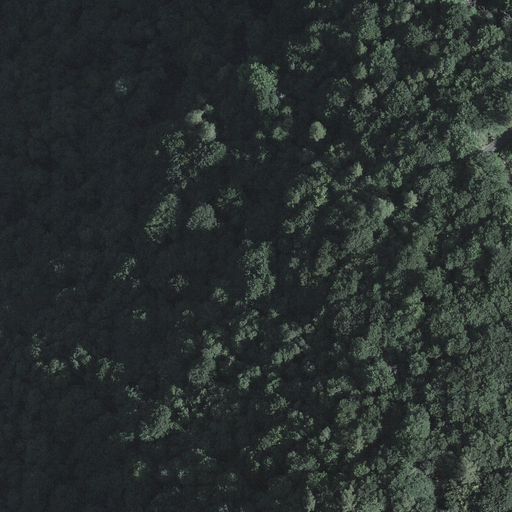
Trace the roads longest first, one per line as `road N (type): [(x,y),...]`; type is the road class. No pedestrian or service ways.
road 1 (unclassified): [(511,58),(370,106),(330,147),(309,148),(311,131),(375,49),(459,0)]
road 2 (unclassified): [(511,184),(442,194),(409,216),(398,210),(401,200),(511,133)]
